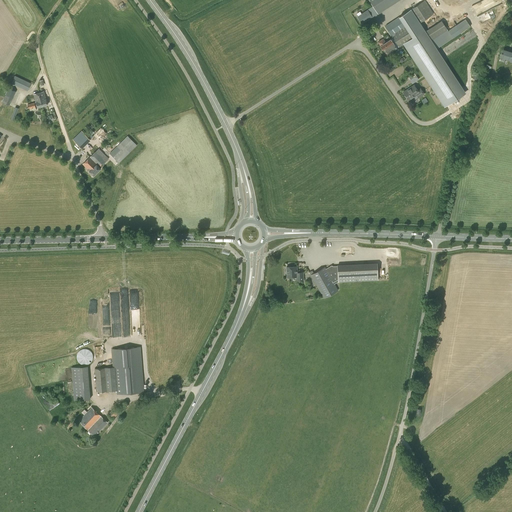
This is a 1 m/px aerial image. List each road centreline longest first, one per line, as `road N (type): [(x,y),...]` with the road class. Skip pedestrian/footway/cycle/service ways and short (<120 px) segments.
road 1 (primary): [(139,511),(240,318),(250,250)]
road 2 (primary): [(251,220),(225,125),(150,0)]
road 3 (unclassified): [(437,236),(398,440)]
road 4 (secondary): [(264,234),(437,236)]
road 5 (track): [(70,151),(37,56),(38,35),(62,0)]
road 6 (secondary): [(100,239),(235,237)]
